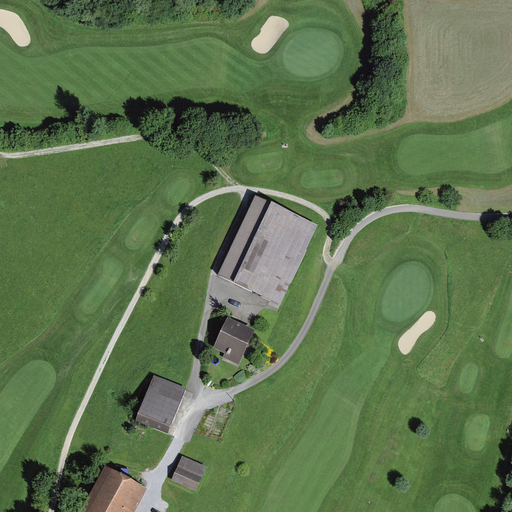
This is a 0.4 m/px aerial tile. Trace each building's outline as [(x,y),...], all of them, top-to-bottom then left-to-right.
[(320,227),(252,197),(216,278),(241,288),(232,307),(260,320),(267,305),(282,312),(320,227)] [(225,362),(243,369),(258,333),(225,321),(214,349),(228,355),(225,362)] [(168,432),(184,392),(153,380),(137,420),(168,432)] [(194,494),(205,469),(180,458),(169,483),(194,494)] [(134,511),(146,492),(103,468),(78,511),(134,511)]
